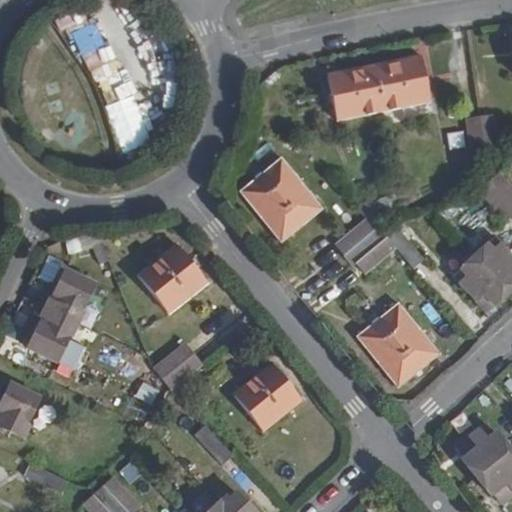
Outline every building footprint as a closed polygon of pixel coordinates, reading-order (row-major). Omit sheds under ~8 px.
[(419,57),(372,66),(382,111),(429,102),(419,57)] [(382,111),(372,66),(327,75),(336,120),(382,111)] [(136,92),(109,105),(121,129),(148,116),(136,92)] [(489,115),(477,117),(483,157),(494,155),(489,115)] [(483,157),(477,117),(463,119),(470,160),(483,157)] [(241,191),(280,241),(320,208),(281,158),(241,191)] [(488,180),(511,206),(511,184),(500,170),(488,180)] [(504,219),(511,212),(511,206),(488,180),(477,190),(504,219)] [(361,278),(394,251),(366,218),(334,245),(361,278)] [(385,239),(413,269),(424,259),(395,230),(385,239)] [(500,259),(507,253),(494,240),(489,245),(500,259)] [(474,258),(507,293),(511,288),(511,258),(507,253),(500,259),(489,245),(474,258)] [(175,247),(139,276),(168,313),(205,284),(175,247)] [(493,305),(507,293),(474,258),(462,268),(476,284),(469,290),(486,309),(492,303),(493,305)] [(51,281),(39,306),(75,323),(96,281),(64,267),(56,283),(51,281)] [(455,275),(469,290),(476,284),(462,268),(455,275)] [(359,334),(398,381),(440,349),(398,300),(359,334)] [(75,323),(39,306),(29,325),(34,328),(26,345),(56,360),(75,323)] [(174,367),(193,352),(187,344),(168,359),(174,367)] [(203,365),(193,352),(174,367),(185,381),(203,365)] [(162,376),(174,367),(168,359),(157,368),(162,376)] [(271,363),(233,393),(263,431),(300,401),(271,363)] [(185,381),(174,367),(162,376),(173,390),(185,381)] [(39,397),(7,381),(0,396),(0,427),(19,437),(39,397)] [(142,423),(158,392),(140,383),(124,414),(142,423)] [(200,422),(229,453),(232,450),(202,420),(200,422)] [(221,460),(229,453),(200,422),(193,431),(221,460)] [(458,447),(481,474),(511,448),(495,431),(490,437),(480,427),(458,447)] [(511,449),(511,448),(481,474),(494,490),(497,488),(505,498),(511,492),(511,449)] [(65,483),(30,467),(23,479),(59,496),(65,483)] [(112,498),(125,511),(144,511),(122,488),(112,498)] [(255,511),(237,491),(230,497),(220,505),(226,511),(255,511)] [(225,494),(217,501),(220,505),(230,497),(225,494)] [(105,511),(125,511),(112,498),(101,508),(105,511)] [(226,511),(220,505),(217,501),(205,511),(226,511)]
